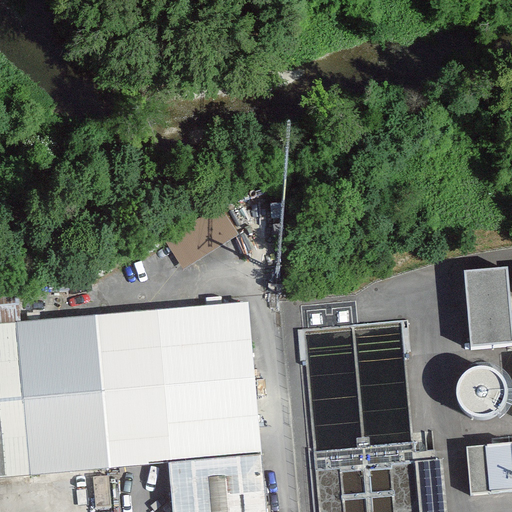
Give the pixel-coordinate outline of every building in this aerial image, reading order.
[(185,268),(238,234),(218,203),(165,237),(185,268)] [(511,265),(483,268),(489,344),(511,341),(511,265)] [(25,269),(0,266),(0,476),(186,457),(279,450),(250,296),(37,306),(25,269)] [(511,387),(472,389),(474,485),(511,483),(511,387)] [(283,511),(279,450),(186,457),(190,511),(283,511)]
